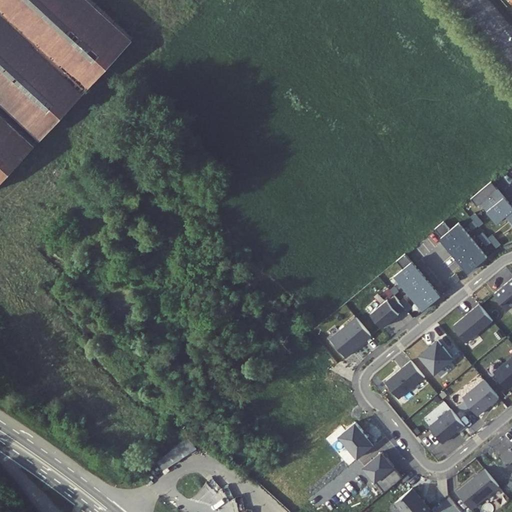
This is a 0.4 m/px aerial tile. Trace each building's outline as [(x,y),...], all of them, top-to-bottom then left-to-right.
[(0,0),(0,186),(38,145),(0,109),(0,97),(44,138),(133,39),(91,0),(0,0)] [(499,199),(486,185),(466,202),(472,209),(476,206),(482,214),(499,199)] [(509,211),(499,199),(482,214),(492,225),(499,219),(509,211)] [(511,208),(509,211),(499,219),(508,229),(511,226),(511,208)] [(444,233),(438,225),(430,232),(446,251),(463,237),(453,225),(444,233)] [(472,248),(463,237),(446,251),(455,262),(472,248)] [(479,256),(472,248),(455,262),(462,270),(479,256)] [(401,256),(393,263),(399,270),(390,278),(400,289),(417,275),(401,256)] [(482,260),(479,256),(462,270),(465,274),(482,260)] [(417,275),(400,289),(409,301),(426,287),(417,275)] [(511,305),(511,278),(492,294),(506,311),(511,305)] [(409,301),(416,308),(433,294),(426,287),(409,301)] [(436,298),(433,294),(416,308),(419,312),(436,298)] [(394,314),(400,309),(390,297),(384,303),(383,301),(367,315),(378,329),(395,316),(394,314)] [(491,323),(477,306),(451,328),(465,345),(491,323)] [(368,338),(353,320),(327,341),(342,360),(368,338)] [(436,342),(418,357),(432,374),(450,359),(436,342)] [(511,386),(511,360),(494,376),(507,391),(511,386)] [(422,379),(408,362),(383,384),(397,400),(422,379)] [(463,428),(449,411),(428,429),(441,445),(456,433),(456,434),(463,428)] [(198,445),(191,435),(160,456),(167,467),(198,445)] [(511,445),(511,446),(511,447),(499,458),(511,472),(511,445)] [(498,488),(483,471),(475,478),(476,478),(473,482),(472,481),(456,494),(471,511),(498,488)] [(429,511),(430,511),(412,490),(395,504),(401,511),(429,511)]
